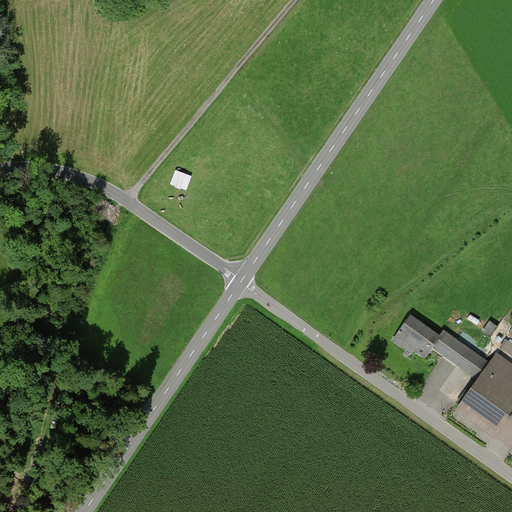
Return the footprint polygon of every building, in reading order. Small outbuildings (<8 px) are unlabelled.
[(224,148),(241,153),(245,138),(228,133),(224,148)] [(440,333),(410,312),(393,338),(411,350),(413,347),(425,355),(432,345),(440,333)] [(491,320),(484,332),(493,337),(500,325),(491,320)] [(489,360),(443,328),(440,333),(432,345),(475,375),(454,405),(495,433),(497,431),(511,440),(511,443),(511,445),(511,446),(511,364),(494,352),(489,360)] [(511,340),(508,338),(501,347),(511,354),(511,340)]
